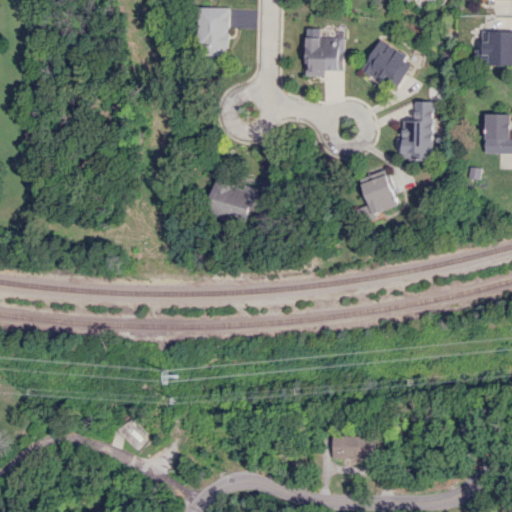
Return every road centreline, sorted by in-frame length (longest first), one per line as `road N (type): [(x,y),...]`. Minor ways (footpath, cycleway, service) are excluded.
road 1 (residential): [(511,442),(460,484),(402,509),(346,507),(239,477),(192,511)]
road 2 (residential): [(272,92),(326,118),(355,110),(365,122),(350,146),(334,142),(326,118)]
road 3 (residential): [(197,506),(191,494),(100,445),(54,440)]
road 4 (residential): [(269,76),(234,98),(234,120),(249,129),(261,125),(282,101)]
